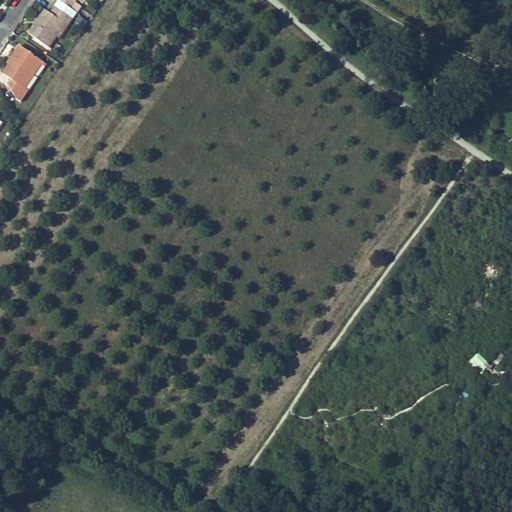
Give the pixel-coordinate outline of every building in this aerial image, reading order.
[(72,0),(59,0),(60,1),(71,8),(75,2),(72,0)] [(71,8),(60,1),(51,14),(45,10),(28,34),(47,46),(63,23),(68,26),(77,13),(71,8)] [(63,23),(47,46),(51,50),(68,26),(63,23)] [(20,47),(15,53),(18,55),(12,65),(5,75),(13,81),(9,85),(9,86),(16,99),(21,103),(22,102),(29,92),(27,90),(23,87),(32,75),(34,76),(43,62),(21,46),(20,47)] [(9,63),(12,65),(18,55),(15,53),(9,63)] [(23,87),(27,90),(35,77),(34,76),(32,75),(23,87)] [(481,371),(486,364),(476,357),(471,365),(481,371)]
